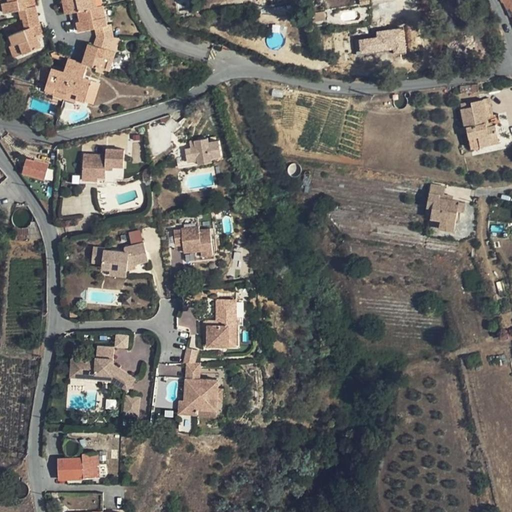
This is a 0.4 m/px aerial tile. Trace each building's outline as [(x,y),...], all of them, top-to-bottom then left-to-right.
[(2,0),(3,2),(5,12),(19,9),(21,18),(23,18),(38,15),(34,0),(2,0)] [(95,0),(63,0),(67,13),(78,10),(97,6),(95,0)] [(511,0),(500,0),(501,2),(503,2),(506,9),(511,8),(511,10),(511,0)] [(78,10),(81,21),(84,20),(86,30),(95,28),(96,36),(114,37),(111,24),(107,25),(105,16),(101,17),(98,6),(97,6),(78,10)] [(38,15),(23,18),(25,28),(11,35),(14,44),(19,54),(41,46),(37,35),(43,32),(40,23),(38,15)] [(79,31),(86,30),(84,20),(81,21),(77,22),(79,31)] [(221,33),(219,43),(233,46),(235,36),(221,33)] [(107,69),(112,50),(110,49),(114,37),(96,36),(93,44),(89,43),(83,62),(88,63),(107,69)] [(14,56),(19,54),(14,44),(10,46),(14,56)] [(116,51),(112,50),(107,69),(110,70),(116,51)] [(69,57),(65,71),(72,73),(76,59),(69,57)] [(83,62),(76,59),(72,73),(84,77),(88,63),(83,62)] [(37,78),(47,81),(51,70),(41,67),(37,78)] [(51,70),(47,81),(45,89),(54,92),(53,95),(65,99),(66,95),(72,73),(65,71),(52,67),(51,70)] [(66,95),(77,98),(85,101),(92,79),(84,77),(72,73),(66,95)] [(477,83),(460,86),(461,93),(479,91),(477,83)] [(496,124),(493,124),(490,125),(489,122),(488,116),(493,116),(489,98),(471,102),(472,106),(461,108),(465,127),(467,127),(471,146),(499,141),(496,124)] [(223,155),(220,140),(210,142),(209,138),(190,141),(192,148),(192,152),(187,153),(188,158),(182,159),(179,163),(180,168),(189,166),(188,161),(212,157),(223,155)] [(112,165),(123,165),(124,148),(105,148),(105,154),(83,153),(82,173),(97,173),(97,171),(105,172),(105,169),(105,164),(112,165)] [(212,157),(188,161),(189,166),(213,161),(212,157)] [(35,158),(34,160),(26,158),(22,172),(45,178),(49,163),(35,158)] [(457,211),(459,201),(453,200),(453,196),(444,194),(445,187),(431,184),(428,202),(433,202),(432,208),(431,217),(440,218),(439,229),(455,231),(457,211)] [(466,202),(459,201),(457,211),(464,212),(466,202)] [(30,227),(18,227),(14,227),(14,239),(44,238),(40,228),(37,220),(34,220),(30,223),(30,227)] [(202,257),(214,256),(212,230),(201,231),(200,227),(182,229),(182,231),(175,231),(176,246),(184,245),(185,253),(202,251),(202,257)] [(142,228),(131,231),(133,242),(145,239),(142,228)] [(137,264),(150,261),(146,243),(126,247),(126,251),(107,249),(107,247),(96,246),(94,257),(105,258),(104,263),(104,267),(111,268),(128,271),(128,270),(129,267),(137,265),(137,264)] [(244,249),(244,270),(252,270),(251,249),(244,249)] [(128,271),(111,268),(111,274),(127,277),(128,271)] [(218,325),(208,325),(208,332),(208,346),(229,346),(230,326),(237,326),(237,300),(218,300),(218,321),(218,325)] [(197,324),(197,315),(187,315),(187,324),(197,324)] [(204,332),(208,332),(208,325),(218,325),(218,321),(204,321),(204,332)] [(131,346),(131,333),(117,333),(117,347),(131,346)] [(97,360),(78,358),(76,372),(113,376),(114,377),(112,381),(128,391),(136,379),(114,364),(111,364),(112,359),(114,359),(115,348),(98,346),(97,360)] [(114,377),(113,376),(76,372),(78,358),(73,358),(71,377),(112,381),(114,377)] [(201,362),(187,363),(185,400),(190,401),(189,408),(198,409),(217,410),(217,402),(218,388),(219,380),(200,379),(201,362)] [(126,395),(126,415),(141,415),(141,395),(126,395)] [(190,401),(185,400),(179,400),(178,414),(198,415),(198,409),(189,408),(190,401)] [(84,452),(84,456),(84,477),(100,476),(99,452),(84,452)] [(84,478),(84,477),(84,456),(59,457),(59,478),(84,478)]
